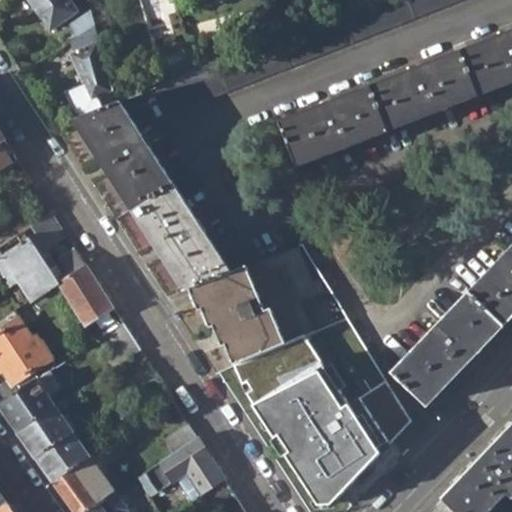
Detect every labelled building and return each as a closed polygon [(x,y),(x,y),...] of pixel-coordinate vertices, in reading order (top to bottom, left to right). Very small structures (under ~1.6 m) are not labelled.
[(28,0),(47,28),(75,10),(68,0),(28,0)] [(378,0),(153,88),(163,112),(450,0),(378,0)] [(68,24),(76,37),(93,26),(88,9),(68,24)] [(69,53),(89,101),(94,99),(98,108),(116,102),(93,26),(76,37),(73,39),(78,49),(69,53)] [(277,122),(297,171),(387,137),(478,101),(511,86),(511,31),(457,53),(368,87),(277,122)] [(71,119),(184,291),(189,290),(230,275),(118,101),(116,102),(71,119)] [(2,139),(0,140),(0,170),(16,159),(2,139)] [(7,197),(17,213),(40,198),(30,182),(7,197)] [(17,213),(29,230),(34,226),(50,215),(40,198),(17,213)] [(45,252),(66,238),(50,215),(34,226),(40,235),(37,237),(45,252)] [(55,283),(63,279),(45,252),(37,237),(0,260),(0,270),(8,284),(17,280),(30,300),(55,283)] [(511,241),(388,372),(423,406),(511,312),(511,241)] [(59,259),(70,275),(83,266),(73,248),(59,259)] [(55,283),(84,328),(114,310),(83,266),(70,275),(63,279),(55,283)] [(225,346),(233,366),(261,355),(277,347),(282,345),(268,312),(262,313),(243,270),(230,275),(189,290),(198,311),(201,310),(209,329),(214,328),(222,348),(225,346)] [(0,387),(0,405),(38,380),(51,372),(57,368),(38,338),(33,341),(13,312),(0,320),(0,365),(10,381),(0,387)] [(331,323),(351,353),(361,346),(343,318),(331,323)] [(96,342),(113,369),(140,351),(123,324),(96,342)] [(216,374),(266,450),(309,430),(313,427),(291,388),(313,376),(293,341),(282,345),(277,347),(261,355),(233,366),(216,374)] [(391,393),(361,346),(351,353),(362,370),(365,368),(383,397),(391,393)] [(124,381),(133,393),(158,378),(148,363),(124,381)] [(51,372),(38,380),(49,395),(60,388),(51,372)] [(56,405),(49,395),(38,380),(0,405),(0,410),(15,432),(56,405)] [(266,450),(305,511),(345,511),(420,433),(401,402),(309,430),(266,450)] [(34,458),(72,433),(64,419),(56,405),(15,432),(34,458)] [(69,416),(64,419),(72,433),(78,429),(69,416)] [(162,442),(173,456),(198,439),(188,423),(162,442)] [(489,511),(505,495),(511,501),(511,500),(511,424),(441,500),(453,511),(489,511)] [(34,458),(51,481),(88,456),(72,433),(34,458)] [(173,456),(146,473),(153,484),(159,491),(184,474),(200,497),(225,481),(198,439),(173,456)] [(51,481),(73,511),(85,511),(115,493),(88,456),(51,481)] [(143,490),(153,484),(146,473),(136,479),(143,490)] [(193,502),(199,511),(244,511),(225,481),(200,497),(193,502)] [(85,511),(126,511),(115,493),(85,511)] [(441,500),(428,511),(451,511),(453,511),(441,500)]
